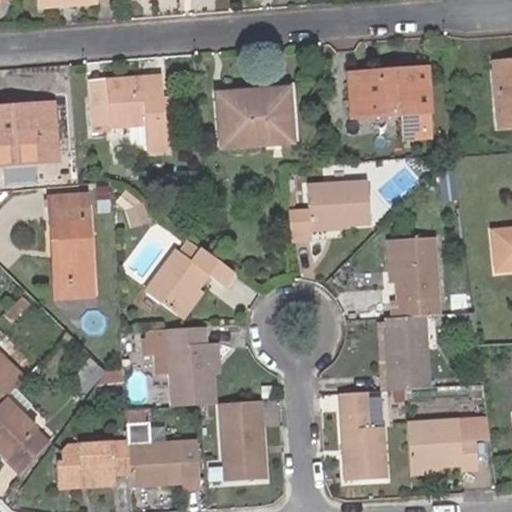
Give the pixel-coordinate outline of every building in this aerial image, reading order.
[(511,57),(489,58),(490,68),(511,66),(511,57)] [(511,66),(490,68),(494,124),(511,122),(511,66)] [(399,130),(427,128),(421,67),(400,69),(401,77),(344,81),(347,118),(398,114),(399,130)] [(99,80),(102,124),(138,121),(139,150),(161,149),(155,75),(99,80)] [(282,91),(287,141),(294,141),(289,79),(233,84),(234,91),(234,95),(282,91)] [(86,124),(102,124),(99,80),(82,81),(86,124)] [(214,147),(287,141),(282,91),(234,95),(234,91),(210,92),(214,147)] [(11,114),(49,111),(49,103),(10,106),(11,114)] [(0,154),(52,151),(49,111),(11,114),(10,106),(0,106),(0,154)] [(428,136),(427,128),(399,130),(399,139),(428,136)] [(0,165),(53,161),(52,151),(0,154),(0,165)] [(312,228),(344,225),(373,223),(370,181),(309,186),(312,228)] [(123,210),(128,229),(146,223),(141,204),(123,210)] [(62,283),(95,280),(90,205),(50,208),(53,248),(59,247),(62,283)] [(511,232),(492,235),(497,271),(511,269),(511,232)] [(393,302),(394,319),(421,318),(420,301),(440,299),(436,239),(395,241),(398,283),(399,302),(393,302)] [(392,283),(398,283),(395,241),(389,242),(392,283)] [(96,295),(95,280),(62,283),(59,247),(53,248),(56,298),(96,295)] [(213,278),(222,266),(201,250),(192,262),(176,250),(144,290),(176,314),(195,288),(206,273),(213,278)] [(201,293),(195,288),(176,314),(181,318),(201,293)] [(394,319),(386,319),(390,375),(384,375),(386,392),(407,391),(432,390),(426,317),(421,318),(394,319)] [(172,408),(202,407),(216,406),(214,374),(212,344),(207,345),(206,328),(167,331),(172,408)] [(212,344),(214,374),(221,374),(218,344),(212,344)] [(0,406),(7,400),(27,379),(0,354),(0,406)] [(84,359),(68,381),(76,387),(86,394),(101,372),(94,366),(84,359)] [(107,374),(100,383),(125,382),(124,373),(107,374)] [(366,394),(340,395),(341,416),(345,482),(387,480),(385,430),(370,430),(368,394),(366,394)] [(0,406),(0,452),(9,461),(38,431),(7,400),(0,406)] [(223,430),(227,482),(266,479),(262,413),(236,414),(237,429),(223,430)] [(146,417),(127,418),(128,430),(146,429),(146,417)] [(411,466),(443,465),(463,463),(463,470),(479,469),(477,444),(462,445),(460,419),(409,423),(411,466)] [(51,444),(38,431),(9,461),(22,475),(51,444)] [(129,445),(128,442),(67,446),(60,454),(60,457),(67,449),(129,445)] [(131,487),(164,485),(182,484),(181,443),(129,446),(131,474),(131,487)] [(131,474),(129,446),(129,445),(67,449),(60,457),(61,465),(58,466),(57,467),(58,490),(75,489),(80,482),(95,481),(95,485),(96,488),(114,486),(114,476),(131,474)] [(411,466),(412,475),(444,472),(443,465),(411,466)]
